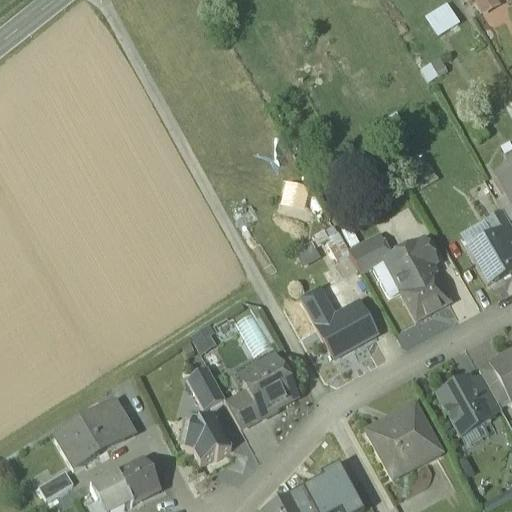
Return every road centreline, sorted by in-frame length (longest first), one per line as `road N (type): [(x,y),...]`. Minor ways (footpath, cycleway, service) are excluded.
road 1 (unclassified): [(324,408),(102,0)]
road 2 (track): [(253,286),(0,454)]
road 3 (residential): [(511,319),(324,408)]
road 4 (residential): [(324,408),(233,511)]
